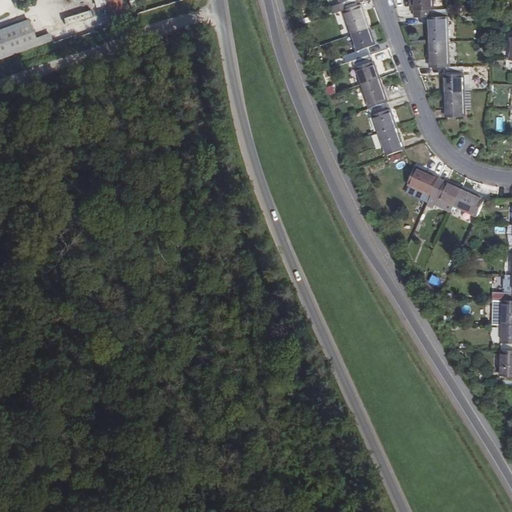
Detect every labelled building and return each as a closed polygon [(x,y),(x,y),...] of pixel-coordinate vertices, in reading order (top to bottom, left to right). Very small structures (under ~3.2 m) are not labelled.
[(89,0),(92,9),(104,7),(108,24),(124,20),(119,0),(89,0)] [(341,0),(345,10),(361,4),(359,0),(341,0)] [(434,9),(433,0),(415,0),(416,10),(416,17),(431,17),(447,16),(447,9),(434,9)] [(361,4),(345,10),(353,34),(371,28),(362,4),(361,4)] [(447,16),(431,17),(431,24),(429,25),(430,43),(448,42),(447,16)] [(29,20),(0,30),(0,45),(33,33),(29,20)] [(371,28),(353,34),(359,51),(353,54),(355,60),(370,55),(368,48),(376,45),(371,28)] [(448,42),(430,43),(431,67),(446,67),(449,67),(448,42)] [(370,55),(355,60),(364,84),(381,78),(375,61),(373,62),(370,55)] [(449,67),(446,67),(445,74),(444,74),(445,92),(463,92),(462,66),(449,67)] [(381,78),(364,84),(372,107),(387,102),(389,102),(381,78)] [(463,92),(445,92),(445,117),(464,116),(463,92)] [(387,102),(372,107),(380,131),(397,125),(392,109),(390,109),(387,102)] [(397,125),(380,131),(389,155),(406,149),(397,125)] [(409,185),(432,196),(439,180),(439,179),(416,169),(409,185)] [(455,206),(463,189),(447,182),(446,184),(439,180),(432,196),(427,206),(434,209),(436,205),(452,212),(455,206)] [(485,199),(463,189),(455,206),(477,216),(485,199)] [(511,292),(506,292),(503,292),(490,292),(490,300),(491,300),(503,300),(511,300),(511,292)] [(502,326),(503,300),(491,300),(491,325),(502,326)] [(511,300),(503,300),(502,326),(511,325),(511,300)] [(511,325),(502,326),(502,350),(511,350),(511,325)] [(511,350),(502,350),(501,376),(511,376),(511,350)]
